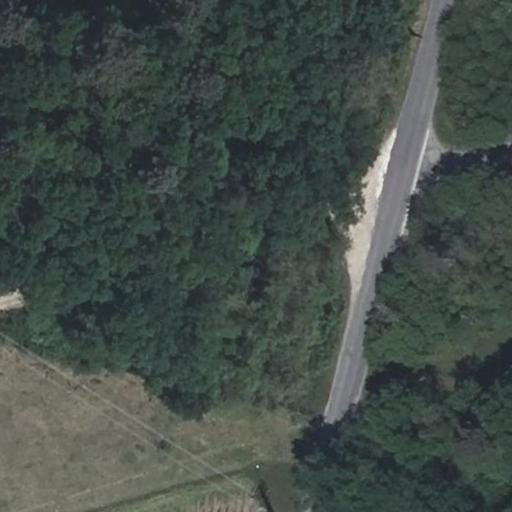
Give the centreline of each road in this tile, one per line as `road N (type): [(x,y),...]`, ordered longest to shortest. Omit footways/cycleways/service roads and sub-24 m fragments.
road 1 (unknown): [(397,182),(0,305)]
road 2 (unclassified): [(306,511),(397,182)]
road 3 (unclassified): [(397,182),(448,0)]
